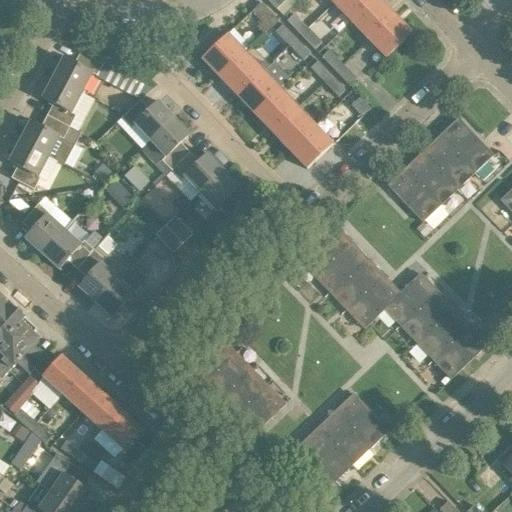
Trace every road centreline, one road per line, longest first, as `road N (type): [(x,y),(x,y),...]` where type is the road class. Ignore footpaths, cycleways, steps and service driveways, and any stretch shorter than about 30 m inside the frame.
road 1 (residential): [(304,216),(476,50)]
road 2 (residential): [(123,371),(252,252),(304,216)]
road 3 (residential): [(363,511),(511,373)]
road 4 (residential): [(304,216),(166,77)]
road 5 (residential): [(123,371),(0,259)]
road 6 (residential): [(0,121),(68,0)]
road 7 (residential): [(277,511),(186,430)]
road 8 (residential): [(98,0),(150,15),(188,14),(213,0)]
